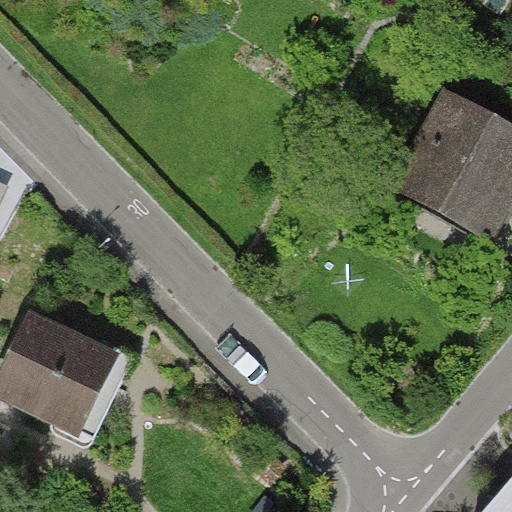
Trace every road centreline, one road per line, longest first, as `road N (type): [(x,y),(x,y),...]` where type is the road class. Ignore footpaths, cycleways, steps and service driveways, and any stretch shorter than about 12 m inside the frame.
road 1 (residential): [(399,492),(0,81)]
road 2 (residential): [(399,492),(433,466),(511,375)]
